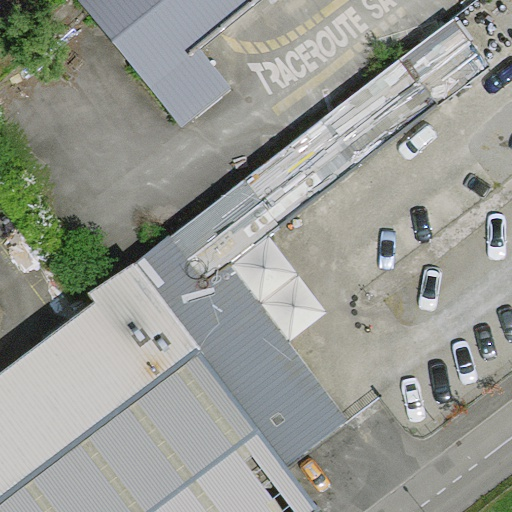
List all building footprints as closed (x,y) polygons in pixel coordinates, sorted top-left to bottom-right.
[(0,0),(8,8),(18,0),(0,0)] [(80,0),(183,124),(227,88),(197,51),(258,0),(80,0)] [(154,259),(137,272),(200,353),(311,497),(373,449),(348,417),(232,266),(440,107),(419,80),(466,44),(454,29),(154,259)] [(0,122),(0,135),(105,296),(137,272),(154,259),(47,94),(0,122)] [(0,376),(0,499),(3,504),(200,353),(137,272),(105,296),(0,376)] [(200,353),(3,504),(0,506),(0,511),(318,511),(321,510),(311,497),(200,353)]
